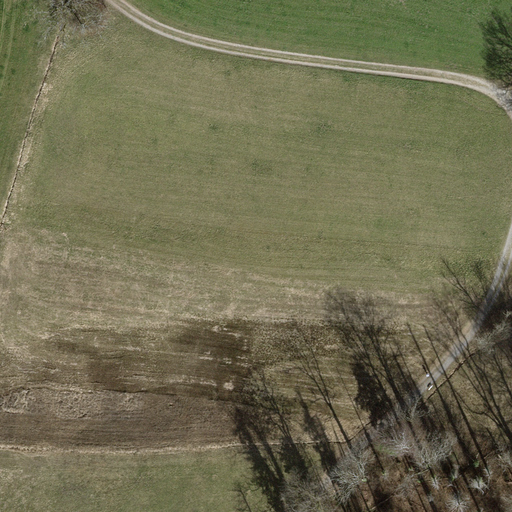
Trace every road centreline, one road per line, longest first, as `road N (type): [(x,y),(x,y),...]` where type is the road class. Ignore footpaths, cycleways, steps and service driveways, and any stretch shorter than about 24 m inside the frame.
road 1 (track): [(107,0),(189,39),(451,76),(511,102)]
road 2 (track): [(511,241),(495,290),(420,391),(302,511)]
